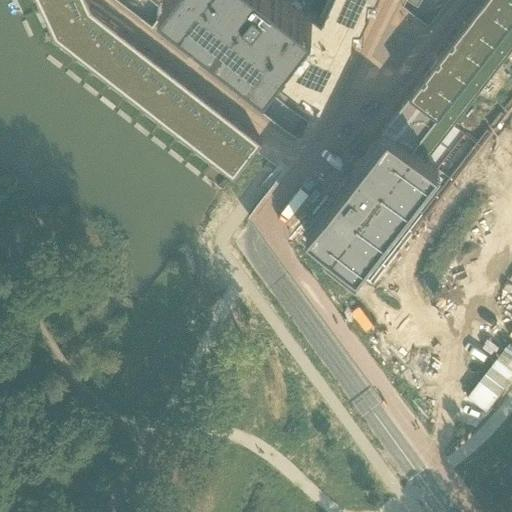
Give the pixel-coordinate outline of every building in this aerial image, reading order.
[(88,0),(55,0),(41,7),(43,11),(52,30),(54,35),(92,5),(92,4),(91,5),(88,0)] [(184,0),(195,8),(192,12),(195,14),(197,10),(320,106),(346,54),(350,57),(352,54),(348,51),(355,37),(352,36),(354,25),(360,26),(369,8),(367,8),(367,0),(326,0),(321,12),(305,0),(184,0)] [(343,0),(281,126),(312,149),(427,0),(343,0)] [(511,0),(480,0),(479,2),(484,6),(511,27),(511,0)] [(471,12),(465,20),(470,24),(507,54),(511,47),(511,27),(484,6),(479,2),(471,12)] [(92,5),(54,35),(59,39),(76,52),(78,54),(107,18),(92,6),(93,6),(92,5)] [(107,18),(78,54),(80,55),(93,65),(96,67),(124,31),(109,20),(110,19),(109,18),(108,19),(107,18)] [(457,30),(451,38),(456,42),(494,71),(500,63),(507,54),(470,24),(465,20),(457,30)] [(124,31),(96,67),(97,69),(110,78),(113,80),(141,44),(126,33),(127,32),(126,31),(125,32),(124,31)] [(443,48),(437,56),(442,60),(480,89),(494,71),(456,42),(451,38),(443,48)] [(141,44),(113,80),(114,82),(127,92),(130,94),(158,57),(143,46),(144,45),(143,45),(142,45),(141,44)] [(429,66),(423,74),(428,78),(466,106),(480,89),(442,60),(437,56),(429,66)] [(158,57),(130,94),(131,95),(144,105),(147,107),(175,71),(160,59),(161,59),(160,58),(159,58),(158,57)] [(175,71),(147,107),(148,108),(161,118),(164,120),(192,84),(178,73),(178,72),(177,71),(176,72),(175,71)] [(415,84),(409,92),(414,96),(452,125),(466,106),(428,78),(423,74),(415,84)] [(192,84),(164,120),(166,122),(178,131),(181,133),(209,97),(195,86),(195,85),(194,84),(193,85),(192,84)] [(401,102),(395,110),(400,114),(438,143),(452,125),(414,96),(409,92),(401,102)] [(209,97),(181,133),(183,135),(195,145),(198,147),(226,110),(212,99),(211,98),(210,98),(209,97)] [(226,110),(198,147),(200,148),(212,158),(215,160),(243,124),(229,112),(228,111),(227,112),(226,110)] [(387,120),(381,128),(386,132),(387,131),(424,160),(425,159),(438,143),(400,114),(395,110),(387,120)] [(243,124),(215,160),(217,161),(229,171),(234,175),(256,147),(262,138),(246,126),(246,125),(245,124),(245,125),(243,124)] [(333,198),(305,234),(350,269),(356,273),(383,238),(416,195),(437,169),(425,159),(424,160),(387,131),(386,132),(378,142),(373,138),(367,145),(373,149),(368,154),(367,154),(364,158),(360,155),(354,162),(359,166),(357,169),(356,169),(351,175),(346,172),(342,177),(334,188),(339,192),(334,199),(333,198)]
